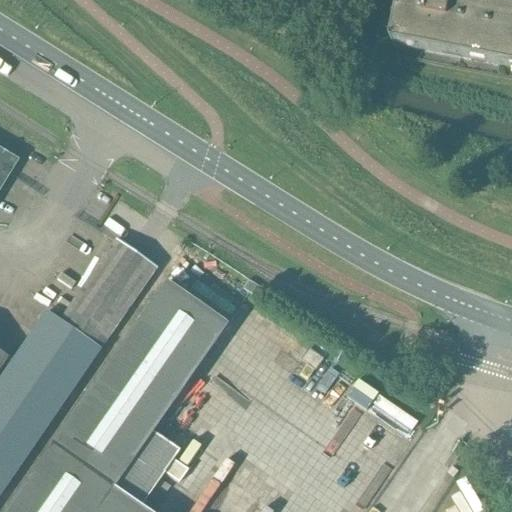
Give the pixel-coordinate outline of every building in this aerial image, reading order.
[(403,0),(394,45),(400,46),(406,48),(403,60),(511,81),(511,20),(455,10),(457,0),(431,0),(430,5),(405,0),(403,0)] [(114,242),(114,243),(58,323),(44,315),(10,364),(0,356),(0,497),(101,352),(100,352),(156,271),(114,242)] [(248,282),(242,291),(255,299),(261,290),(248,282)] [(164,285),(4,511),(141,511),(139,511),(166,472),(180,482),(187,473),(172,462),(178,454),(152,435),(167,414),(226,329),(164,285)] [(300,362),(315,372),(323,360),(308,350),(300,362)]
